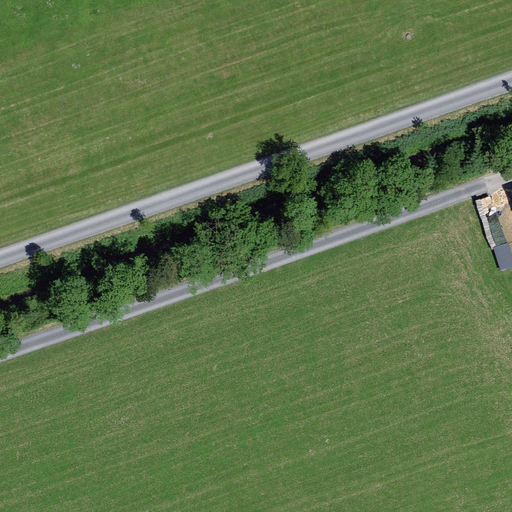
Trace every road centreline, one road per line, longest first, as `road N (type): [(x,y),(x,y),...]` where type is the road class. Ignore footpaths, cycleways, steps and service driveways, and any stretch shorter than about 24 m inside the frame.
road 1 (track): [(511,177),(0,356)]
road 2 (track): [(511,81),(0,258)]
